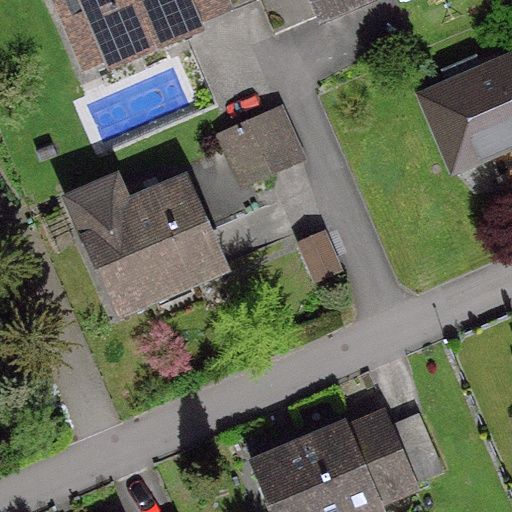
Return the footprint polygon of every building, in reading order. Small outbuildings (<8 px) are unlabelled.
[(55,0),(64,21),(95,34),(109,66),(192,31),(178,0),(55,0)] [(255,0),(254,0),(222,0),(227,12),(255,0)] [(310,0),(317,17),(320,16),(317,8),(334,0),(310,0)] [(450,170),(511,143),(511,59),(476,76),(469,62),(443,74),(448,87),(420,99),(450,170)] [(276,114),(246,127),(267,173),(296,159),(276,114)] [(182,182),(145,199),(138,184),(115,194),(110,184),(68,203),(85,243),(84,243),(115,313),(145,299),(155,322),(199,303),(189,280),(219,266),(182,182)] [(319,237),(298,246),(313,280),(334,271),(319,237)] [(256,483),(268,511),(363,511),(413,492),(410,486),(439,474),(416,419),(386,431),(380,417),(302,449),(251,471),(256,483)]
